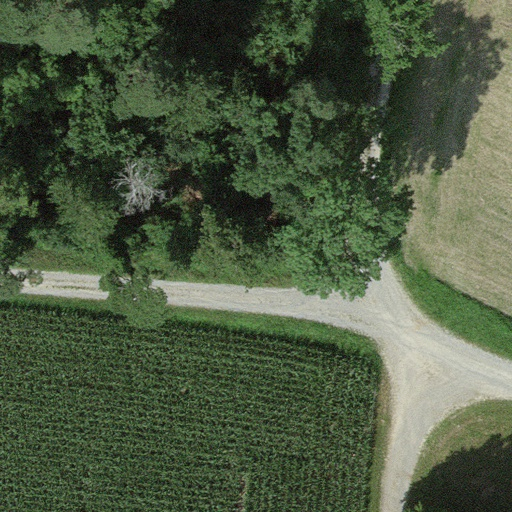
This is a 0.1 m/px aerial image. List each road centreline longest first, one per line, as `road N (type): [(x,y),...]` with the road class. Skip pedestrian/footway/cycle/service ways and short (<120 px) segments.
road 1 (track): [(0,281),(318,303),(406,334)]
road 2 (track): [(406,334),(372,236),(365,175),(370,106),(401,0)]
road 3 (track): [(406,334),(421,384),(420,413),(393,511)]
